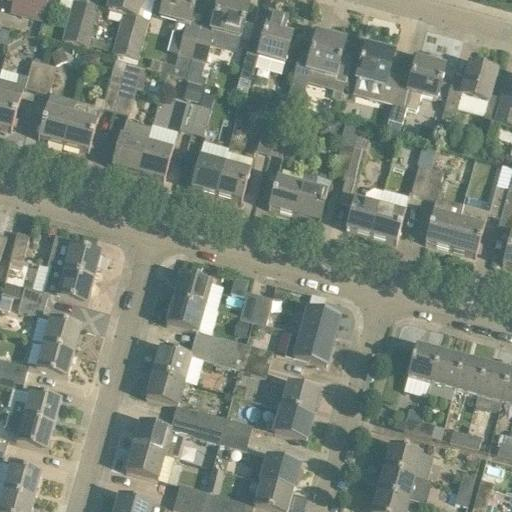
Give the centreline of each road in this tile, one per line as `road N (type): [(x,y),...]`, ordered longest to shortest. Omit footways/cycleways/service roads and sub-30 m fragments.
road 1 (residential): [(79,511),(155,236)]
road 2 (residential): [(155,236),(385,298)]
road 3 (residential): [(329,511),(385,298)]
road 4 (residential): [(0,194),(155,236)]
road 5 (residential): [(385,298),(511,332)]
road 6 (residential): [(511,32),(389,0)]
